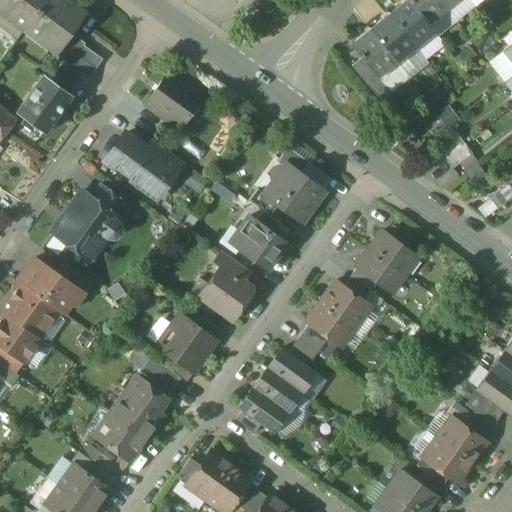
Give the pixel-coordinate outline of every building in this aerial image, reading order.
[(0,0),(0,14),(0,15),(1,14),(24,30),(45,0),(0,0)] [(67,0),(45,0),(24,30),(46,46),(45,48),(56,56),(71,34),(86,13),(67,0)] [(426,24),(408,0),(389,15),(415,48),(434,33),(426,24)] [(445,9),(438,0),(407,0),(408,0),(426,24),(445,9)] [(456,0),(438,0),(445,9),(456,0)] [(415,48),(389,15),(370,30),(396,63),(415,48)] [(396,63),(370,30),(351,45),(361,59),(377,78),(378,78),(396,63)] [(71,34),(56,56),(63,61),(69,65),(83,46),(84,44),(71,34)] [(511,44),(502,52),(511,64),(511,44)] [(102,60),(83,46),(69,65),(82,75),(88,79),(102,60)] [(377,78),(361,59),(351,67),(378,100),(389,92),(378,78),(377,78)] [(63,61),(49,80),(68,94),(82,75),(69,65),(63,61)] [(202,97),(168,73),(144,105),(178,130),(202,97)] [(42,75),(16,112),(45,133),(72,96),(68,94),(49,80),(42,75)] [(0,106),(0,136),(3,133),(2,133),(14,118),(0,106)] [(146,151),(123,134),(105,160),(141,186),(141,192),(151,199),(156,198),(162,190),(161,184),(170,172),(156,161),(157,159),(146,151)] [(457,135),(438,150),(445,159),(464,145),(457,135)] [(182,162),(153,141),(146,151),(157,159),(156,161),(170,172),(171,171),(174,173),(182,162)] [(464,145),(445,159),(453,169),(472,154),(464,145)] [(287,147),(278,160),(285,165),(285,164),(300,175),(309,163),(287,147)] [(274,180),(313,208),(324,192),(300,175),(285,164),(285,165),(282,169),(278,168),(275,169),(272,173),(273,177),(274,180)] [(313,208),(274,180),(264,193),(263,194),(278,205),(302,222),(313,208)] [(125,205),(99,186),(91,198),(117,217),(125,205)] [(264,193),(257,188),(247,201),(262,212),(269,217),(278,205),(263,194),(264,193)] [(91,198),(82,192),(52,233),(87,258),(104,236),(106,238),(113,238),(118,235),(120,228),(117,223),(120,219),(117,217),(91,198)] [(269,217),(262,212),(255,221),(281,241),(288,231),(269,217)] [(255,221),(248,217),(237,232),(242,235),(234,246),(248,256),(252,263),(256,262),(267,270),(286,244),(281,241),(255,221)] [(411,239),(392,225),(385,235),(404,249),(411,239)] [(385,235),(380,231),(367,249),(405,276),(417,258),(385,235)] [(405,276),(367,249),(355,266),(356,267),(376,282),(392,293),(405,276)] [(249,272),(220,250),(212,261),(220,267),(221,266),(242,282),(249,272)] [(55,275),(33,259),(17,281),(20,284),(57,311),(62,314),(71,301),(74,303),(81,294),(55,275)] [(89,284),(62,265),(55,275),(81,294),(89,284)] [(242,282),(221,266),(220,267),(206,287),(213,293),(209,299),(210,305),(231,320),(250,294),(249,287),(242,282)] [(376,282),(356,267),(349,277),(369,291),(376,282)] [(369,291),(349,277),(342,287),(361,301),(369,291)] [(342,287),(334,281),(320,301),(355,327),(370,307),(361,301),(342,287)] [(57,311),(20,284),(7,302),(28,317),(24,321),(41,333),(57,311)] [(355,327),(320,301),(305,321),(308,324),(328,338),(341,347),(355,327)] [(28,317),(7,302),(0,311),(4,314),(38,338),(41,333),(24,321),(28,317)] [(223,331),(193,310),(186,320),(216,341),(223,331)] [(38,338),(4,314),(0,318),(0,347),(22,364),(23,364),(40,340),(38,338)] [(186,320),(177,314),(177,315),(171,325),(157,344),(156,344),(155,345),(174,358),(193,373),(194,373),(195,372),(194,371),(215,342),(216,343),(216,342),(216,341),(186,320)] [(158,322),(154,325),(146,337),(156,344),(157,344),(171,325),(167,322),(163,321),(158,322)] [(328,338),(308,324),(301,333),(321,347),(328,338)] [(321,347),(301,333),(294,343),(314,357),(321,347)] [(511,338),(503,350),(511,357),(511,338)] [(314,357),(294,343),(287,353),(307,367),(314,357)] [(22,364),(0,347),(0,362),(15,374),(22,364)] [(287,353),(280,348),(266,368),(302,394),(316,374),(287,353)] [(511,357),(503,350),(489,370),(511,386),(511,357)] [(150,356),(139,371),(169,392),(179,377),(167,368),(150,356)] [(193,373),(174,358),(167,368),(179,377),(186,382),(193,373)] [(15,374),(0,362),(0,377),(2,379),(11,386),(18,376),(15,374)] [(302,394),(266,368),(252,388),(287,413),(302,394)] [(511,412),(511,386),(489,370),(474,390),(484,397),(503,411),(510,416),(511,412)] [(139,371),(109,413),(145,439),(162,416),(155,411),(169,392),(139,371)] [(287,413),(252,388),(238,408),(241,411),(261,425),(273,433),(287,413)] [(503,411),(484,397),(477,407),(496,421),(503,411)] [(496,421),(477,407),(470,417),(489,431),(496,421)] [(261,425),(241,411),(234,420),(254,434),(261,425)] [(145,439),(109,413),(93,435),(129,461),(145,439)] [(463,426),(450,417),(435,437),(471,463),(486,443),(482,440),(463,426)] [(489,431),(470,417),(463,426),(482,440),(489,431)] [(471,463),(435,437),(421,457),(429,463),(448,477),(457,483),(471,463)] [(185,485),(185,486),(205,500),(230,465),(210,450),(199,466),(185,485)] [(120,467),(100,453),(93,463),(113,477),(120,467)] [(189,459),(175,478),(185,485),(199,466),(189,459)] [(86,472),(73,463),(58,484),(94,510),(109,489),(106,486),(86,472)] [(93,463),(86,472),(106,486),(113,477),(93,463)] [(448,477),(429,463),(422,473),(441,487),(448,477)] [(230,465),(205,500),(221,511),(226,511),(233,503),(247,484),(250,479),(230,465)] [(415,482),(398,471),(386,488),(418,511),(425,511),(436,498),(434,496),(415,482)] [(441,487),(422,473),(415,482),(434,496),(441,487)] [(58,484),(48,477),(36,494),(46,501),(58,484)] [(92,511),(94,510),(58,484),(46,501),(43,505),(51,511),(92,511)] [(247,484),(233,503),(243,510),(257,491),(247,484)] [(418,511),(386,488),(373,506),(381,511),(418,511)] [(257,491),(243,510),(245,511),(256,511),(266,498),(257,491)] [(256,511),(282,511),(288,506),(270,493),(256,511)]
